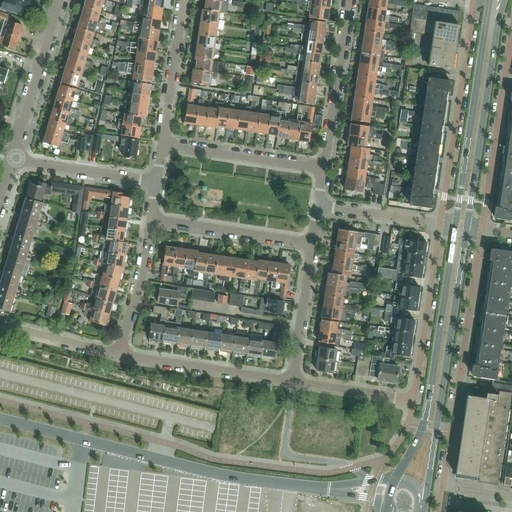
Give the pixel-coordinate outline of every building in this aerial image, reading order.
[(26,9),(28,0),(3,0),(1,9),(21,15),(23,8),(26,9)] [(110,7),(111,2),(103,0),(84,0),(83,4),(84,5),(84,6),(100,11),(102,5),(104,6),(104,5),(110,7)] [(140,0),(139,5),(162,8),(163,0),(140,0)] [(206,0),(205,10),(219,12),(226,14),(228,3),(221,2),(208,0),(206,0)] [(304,0),(305,1),(297,0),(296,5),(304,6),(329,10),(329,9),(328,9),(328,7),(329,7),(330,0),(304,0)] [(404,7),(405,2),(400,1),(393,0),(369,0),(370,0),(369,1),(368,6),(369,6),(369,7),(386,10),(387,4),(404,7)] [(411,18),(418,19),(420,5),(413,4),(411,18)] [(162,8),(139,5),(139,10),(145,11),(144,18),(160,20),(162,8)] [(418,19),(424,20),(426,6),(420,5),(418,19)] [(105,20),(100,19),(101,18),(98,17),(100,11),(84,6),(83,7),(82,8),(81,11),(82,12),(80,17),(99,23),(104,25),(105,20)] [(310,11),(309,18),(327,21),(328,12),(327,12),(328,10),(329,10),(304,6),(303,10),(310,11)] [(424,20),(431,21),(433,7),(426,6),(424,20)] [(367,9),(367,13),(368,14),(367,18),(367,19),(384,22),(384,21),(385,21),(388,22),(397,23),(398,18),(389,17),(385,16),(386,10),(369,7),(368,8),(367,9)] [(431,21),(437,22),(439,8),(433,7),(431,21)] [(437,22),(443,23),(445,9),(439,8),(437,22)] [(202,9),(200,22),(223,26),(224,21),(218,20),(219,12),(205,10),(202,9)] [(450,24),(452,10),(445,9),(443,23),(450,24)] [(452,10),(450,24),(456,25),(458,11),(452,10)] [(99,23),(80,17),(79,21),(78,22),(76,26),(77,27),(77,28),(93,33),(95,27),(98,28),(99,23)] [(124,25),(133,27),(159,30),(160,20),(144,18),(141,18),(141,23),(134,22),(134,23),(124,21),(124,25)] [(424,20),(418,19),(411,18),(409,33),(427,36),(427,33),(433,34),(428,65),(452,69),(459,25),(456,25),(450,24),(443,23),(437,22),(431,21),(424,20)] [(365,27),(364,30),(365,31),(382,34),(383,28),(387,29),(396,30),(397,25),(392,24),(388,24),(385,23),(384,23),(384,22),(367,19),(367,20),(366,26),(365,27)] [(293,24),(293,28),(324,33),(325,30),(326,28),(327,25),(326,24),(326,23),(309,20),(308,27),(293,24)] [(0,33),(0,44),(15,49),(22,26),(8,21),(6,28),(2,27),(0,33)] [(223,26),(200,22),(198,34),(215,37),(216,29),(223,30),(223,26)] [(159,30),(133,27),(124,25),(123,30),(139,32),(138,38),(157,41),(159,30)] [(93,33),(77,28),(77,29),(75,29),(74,33),(75,34),(74,38),(93,44),(92,45),(97,46),(98,41),(91,39),(93,33)] [(292,32),(301,34),(300,40),(306,41),(323,43),(324,41),(325,38),(324,37),(324,33),(293,28),(293,29),(292,32)] [(382,34),(365,31),(365,33),(364,33),(363,37),(364,38),(363,42),(393,47),(397,48),(398,43),(385,41),(381,40),(382,34)] [(215,37),(198,34),(196,46),(213,49),(219,50),(220,45),(214,44),(215,37)] [(93,44),(74,38),(72,43),(71,43),(70,47),(71,48),(70,49),(87,54),(88,48),(91,49),(92,45),(93,44)] [(130,48),(155,51),(157,41),(138,38),(138,43),(131,42),(130,48)] [(306,41),(305,47),(295,45),(295,46),(290,45),(290,49),(299,51),(321,54),(321,51),(323,49),(323,46),(322,44),(323,43),(306,41)] [(393,47),(363,42),(363,46),(362,47),(361,52),(362,52),(362,53),(383,57),(384,50),(388,50),(388,51),(393,51),(393,47)] [(213,49),(196,46),(194,59),(197,59),(211,61),(213,49)] [(136,53),(135,58),(154,61),(155,51),(130,48),(130,52),(136,53)] [(285,48),(284,52),(299,54),(298,61),(319,64),(319,63),(321,62),(321,59),(320,57),(321,54),(299,51),(290,49),(285,48)] [(87,54),(70,49),(70,51),(69,51),(68,55),(68,56),(67,60),(86,66),(92,68),(93,64),(87,62),(87,61),(85,61),(87,54)] [(361,61),(360,64),(381,68),(386,68),(386,69),(390,69),(391,69),(391,65),(382,63),(383,57),(362,53),(361,55),(360,55),(359,60),(361,61)] [(258,65),(268,67),(269,57),(259,55),(258,65)] [(0,81),(4,83),(8,70),(0,67),(0,57),(0,56),(0,81)] [(118,67),(127,68),(152,71),(154,61),(135,58),(135,64),(123,62),(123,63),(118,63),(118,67)] [(195,69),(195,70),(210,72),(210,71),(217,72),(219,62),(211,61),(197,59),(195,69)] [(86,66),(67,60),(66,65),(64,65),(63,69),(64,70),(64,71),(80,76),(82,70),(84,71),(86,66)] [(319,64),(298,61),(297,67),(287,66),(286,70),(318,74),(318,71),(320,70),(320,66),(319,65),(319,64)] [(381,68),(360,64),(359,68),(358,69),(357,73),(358,74),(358,76),(375,78),(376,72),(380,73),(381,72),(381,68)] [(246,66),(245,75),(252,76),(253,76),(254,67),(246,66)] [(133,74),(132,80),(151,82),(152,71),(127,68),(118,67),(117,71),(133,74)] [(191,83),(209,86),(210,77),(217,78),(217,72),(210,71),(210,72),(195,70),(195,69),(193,69),(191,83)] [(299,82),(316,85),(316,84),(318,82),(318,79),(317,78),(318,74),(286,70),(286,74),(296,75),(295,81),(299,82)] [(80,76),(64,71),(63,72),(62,73),(61,77),(62,77),(60,82),(83,89),(85,85),(78,83),(80,76)] [(357,77),(356,81),(357,82),(356,86),(382,90),(383,86),(378,85),(374,84),(375,78),(358,76),(358,77),(357,77)] [(444,113),(447,95),(448,92),(449,92),(450,83),(449,83),(449,81),(428,78),(428,80),(427,80),(423,107),(418,106),(418,109),(444,113)] [(150,89),(150,85),(151,84),(129,81),(128,86),(133,87),(132,93),(149,95),(149,94),(150,93),(151,90),(150,89)] [(94,90),(101,92),(103,84),(96,82),(94,90)] [(283,90),(293,91),(315,94),(315,91),(317,90),(317,87),(316,86),(316,85),(299,82),(299,88),(294,87),(293,88),(284,86),(283,90)] [(80,90),(60,84),(59,88),(58,87),(55,96),(72,101),(74,93),(79,95),(80,90)] [(355,91),(354,95),(355,96),(355,97),(372,100),(373,94),(389,97),(390,92),(387,91),(382,90),(356,86),(356,91),(355,91)] [(185,116),(184,124),(195,125),(195,124),(197,106),(193,106),(194,95),(195,90),(189,89),(189,94),(185,116)] [(283,91),(283,94),(292,95),(297,96),(296,103),(313,105),(313,104),(315,103),(315,100),(314,99),(315,94),(293,91),(283,90),(283,91)] [(149,95),(132,93),(131,99),(126,98),(126,103),(147,106),(148,102),(149,101),(149,98),(149,97),(149,95)] [(72,101),(55,96),(53,103),(54,104),(53,108),(73,114),(74,110),(69,109),(72,101)] [(353,109),(384,113),(388,114),(388,109),(371,107),(372,100),(355,97),(355,98),(353,99),(353,103),(354,104),(353,109)] [(197,106),(195,124),(198,125),(197,126),(205,127),(208,108),(202,107),(204,100),(199,100),(198,107),(197,106)] [(208,108),(205,127),(212,128),(213,127),(216,127),(216,126),(219,103),(215,102),(214,109),(208,108)] [(142,116),(144,116),(145,117),(146,116),(146,115),(147,115),(147,111),(147,110),(147,106),(126,103),(125,108),(129,109),(129,115),(128,115),(128,116),(141,118),(142,116)] [(219,103),(216,126),(219,126),(219,127),(226,128),(228,110),(223,109),(223,103),(219,103)] [(277,135),(277,136),(280,137),(280,138),(287,139),(290,120),(284,120),(284,116),(285,113),(285,109),(286,103),(282,103),(281,108),(280,112),(277,135)] [(228,110),(226,128),(227,127),(229,128),(229,129),(236,130),(239,111),(233,110),(234,105),(230,104),(229,110),(228,110)] [(259,114),(256,133),(264,134),(264,133),(266,133),(266,134),(267,134),(270,116),(271,109),(271,106),(267,106),(267,110),(260,109),(260,114),(259,114)] [(300,122),(298,141),(308,142),(312,116),(312,113),(313,108),(303,106),(302,111),(301,115),(308,116),(307,123),(300,122)] [(239,111),(236,130),(244,131),(244,130),(246,130),(250,107),(246,107),(245,112),(239,111)] [(250,107),(246,130),(249,131),(249,132),(256,133),(259,114),(253,113),(254,108),(250,107)] [(72,120),(67,119),(68,117),(71,118),(72,116),(73,114),(53,108),(51,112),(50,112),(48,119),(65,124),(65,125),(70,126),(72,120)] [(270,116),(267,134),(274,136),(275,135),(277,135),(280,112),(277,112),(277,110),(271,109),(270,116)] [(368,123),(369,116),(383,118),(384,113),(353,109),(352,114),(351,114),(350,116),(350,118),(351,119),(351,120),(368,123)] [(418,142),(440,145),(444,113),(418,109),(418,112),(422,113),(418,142)] [(119,120),(118,124),(140,127),(140,122),(142,123),(142,119),(141,118),(128,116),(128,115),(124,114),(123,120),(119,120)] [(290,120),(287,139),(295,140),(295,139),(297,139),(297,141),(298,141),(300,122),(301,116),(301,115),(297,114),(297,116),(296,121),(290,120)] [(65,124),(48,119),(45,127),(48,127),(46,131),(66,137),(68,133),(63,132),(65,125),(65,124)] [(140,127),(118,124),(118,129),(122,129),(121,135),(138,138),(139,136),(139,135),(140,132),(139,131),(140,127)] [(349,126),(349,130),(349,131),(349,135),(370,138),(374,139),(378,140),(381,140),(382,135),(379,135),(371,134),(366,133),(367,127),(351,124),(350,126),(349,126)] [(66,137),(46,131),(45,134),(42,145),(49,147),(49,146),(52,147),(52,146),(58,147),(61,140),(65,141),(66,137)] [(85,139),(83,150),(92,152),(94,133),(93,133),(92,137),(85,135),(84,139),(85,139)] [(94,133),(92,152),(91,153),(99,154),(102,135),(94,133)] [(370,138),(349,135),(348,139),(347,140),(347,144),(347,145),(347,146),(350,147),(364,149),(365,143),(369,144),(370,138)] [(138,140),(116,137),(116,141),(121,142),(120,151),(124,151),(123,157),(135,159),(138,140)] [(76,150),(83,151),(83,150),(85,139),(84,139),(77,138),(76,150)] [(440,145),(418,142),(414,170),(409,169),(409,173),(435,176),(440,145)] [(364,149),(350,147),(349,152),(350,153),(350,158),(379,162),(380,158),(367,156),(368,149),(364,149)] [(511,155),(505,154),(502,172),(500,186),(511,188),(511,155)] [(379,162),(350,158),(349,162),(348,162),(347,166),(348,167),(348,168),(365,171),(366,165),(380,167),(381,162),(379,162)] [(365,171),(348,168),(348,169),(347,170),(346,174),(347,175),(346,180),(374,184),(374,180),(369,179),(369,178),(364,177),(365,171)] [(433,198),(432,198),(435,176),(409,173),(408,175),(413,176),(409,205),(410,205),(409,205),(430,208),(431,207),(432,207),(433,198)] [(345,184),(344,188),(345,189),(345,190),(355,192),(362,193),(363,187),(373,189),(374,184),(346,180),(346,183),(345,184)] [(79,212),(83,188),(52,183),(51,187),(45,186),(46,185),(39,182),(38,186),(30,184),(26,196),(41,200),(42,194),(50,196),(50,192),(74,196),(72,211),(79,212)] [(511,188),(500,186),(497,208),(495,208),(494,217),(495,217),(495,218),(511,220),(511,188)] [(90,201),(91,195),(112,198),(111,204),(128,207),(130,198),(122,196),(122,193),(112,191),(112,192),(107,191),(86,188),(83,200),(90,201)] [(26,198),(15,234),(31,239),(35,226),(40,227),(41,223),(46,225),(48,219),(40,212),(42,204),(26,198)] [(103,211),(107,211),(107,216),(125,219),(125,215),(127,215),(128,207),(111,204),(111,205),(104,204),(103,211)] [(125,219),(107,216),(106,220),(108,221),(107,228),(125,231),(126,223),(124,223),(125,219)] [(99,236),(99,239),(105,240),(121,242),(122,239),(124,239),(125,231),(107,228),(106,235),(104,235),(100,234),(99,236)] [(361,238),(368,239),(367,245),(373,246),(375,235),(355,232),(355,231),(349,230),(349,231),(339,229),(338,234),(337,235),(337,239),(337,240),(337,241),(359,244),(360,244),(361,238)] [(15,234),(3,270),(20,275),(25,277),(31,255),(27,252),(31,239),(15,234)] [(98,242),(98,244),(102,245),(101,251),(107,252),(125,255),(126,247),(124,246),(125,243),(121,242),(105,240),(99,239),(98,242)] [(389,243),(389,249),(400,250),(424,254),(425,243),(425,240),(418,239),(418,242),(407,240),(407,241),(405,240),(404,245),(389,243)] [(359,244),(337,241),(336,241),(337,241),(337,243),(336,243),(336,244),(337,244),(336,245),(335,246),(335,250),(336,251),(335,252),(353,254),(354,247),(359,248),(359,244)] [(171,282),(172,276),(166,275),(166,270),(168,270),(168,265),(174,266),(176,248),(166,246),(161,281),(171,282)] [(68,251),(58,248),(55,260),(65,262),(68,251)] [(187,249),(182,248),(182,250),(180,249),(180,248),(176,248),(174,266),(172,273),(177,273),(178,266),(184,267),(187,249)] [(510,284),(511,268),(511,251),(493,248),(492,250),(491,250),(490,259),(491,259),(488,281),(510,284)] [(197,253),(197,252),(195,251),(187,249),(184,267),(190,268),(188,275),(193,276),(197,253)] [(424,254),(400,250),(400,256),(404,257),(403,263),(424,266),(425,259),(423,259),(424,254)] [(100,259),(99,262),(104,263),(121,267),(122,262),(124,262),(125,255),(107,252),(101,251),(100,259)] [(357,259),(366,260),(367,256),(353,254),(335,252),(335,251),(334,252),(335,252),(335,254),(334,254),(334,255),(335,255),(335,256),(334,257),(333,260),(334,261),(334,262),(333,262),(351,265),(352,259),(357,259)] [(207,254),(199,253),(199,254),(197,253),(193,276),(197,277),(198,271),(204,272),(207,254)] [(204,272),(202,287),(206,287),(208,273),(215,274),(217,255),(210,254),(209,255),(207,255),(207,254),(204,272)] [(217,255),(215,274),(220,274),(219,280),(224,280),(227,258),(225,257),(225,256),(217,255)] [(227,258),(224,280),(228,281),(229,276),(235,276),(238,258),(230,257),(230,258),(227,258)] [(244,288),(245,278),(248,260),(247,260),(247,261),(245,260),(245,259),(238,258),(235,276),(241,277),(240,283),(239,292),(243,293),(244,288)] [(244,288),(243,293),(252,295),(253,288),(254,288),(258,262),(255,262),(255,261),(248,260),(245,278),(251,279),(249,287),(250,287),(250,289),(244,288)] [(266,280),(268,261),(261,260),(261,261),(258,261),(258,262),(254,288),(257,288),(258,289),(260,279),(266,280)] [(268,261),(266,280),(272,281),(271,287),(275,288),(276,281),(279,263),(278,263),(278,264),(276,264),(276,263),(268,261)] [(332,268),(331,273),(346,276),(349,276),(350,269),(365,271),(365,267),(351,265),(333,262),(333,263),(334,263),(333,265),(332,265),(332,266),(333,266),(333,267),(332,268)] [(104,268),(102,276),(119,280),(121,272),(120,272),(121,267),(104,263),(103,267),(104,268)] [(282,287),(281,292),(275,291),(274,297),(280,298),(284,299),(285,289),(289,265),(279,263),(276,281),(281,282),(281,286),(282,287)] [(398,269),(398,271),(378,268),(377,276),(397,279),(406,280),(406,275),(420,277),(421,273),(423,273),(424,266),(403,263),(403,270),(398,269)] [(16,288),(20,275),(3,270),(0,281),(0,308),(9,311),(13,298),(18,298),(20,291),(16,288)] [(326,283),(325,284),(326,285),(358,289),(358,290),(364,291),(365,284),(350,282),(345,282),(346,276),(331,273),(328,273),(328,274),(327,275),(326,278),(327,279),(327,280),(326,280),(326,281),(327,282),(327,283),(326,283)] [(65,277),(55,274),(52,284),(62,287),(65,277)] [(94,282),(93,285),(97,286),(114,291),(115,287),(117,287),(119,280),(102,276),(100,282),(98,282),(98,283),(94,282)] [(400,290),(399,296),(418,299),(419,292),(418,292),(419,287),(405,285),(406,280),(397,279),(395,289),(400,290)] [(488,281),(483,313),(505,316),(510,284),(488,281)] [(92,288),(89,296),(96,298),(113,303),(115,295),(113,294),(114,291),(97,286),(93,285),(92,288)] [(176,286),(170,285),(169,290),(160,289),(158,302),(177,305),(178,297),(186,298),(187,288),(176,287),(176,286)] [(358,289),(326,285),(326,287),(325,288),(324,290),(325,290),(324,293),(324,294),(324,295),(342,298),(343,292),(357,294),(358,290),(358,289)] [(237,295),(234,294),(230,296),(228,305),(236,306),(237,295)] [(227,296),(218,295),(217,303),(226,304),(227,296)] [(342,298),(324,295),(325,296),(323,296),(323,297),(323,298),(323,301),(322,302),(323,303),(323,306),(350,310),(350,306),(346,305),(341,304),(342,298)] [(402,308),(416,310),(417,306),(418,299),(399,296),(398,303),(393,302),(393,306),(386,305),(385,311),(392,312),(401,313),(402,308)] [(88,304),(86,308),(107,314),(109,310),(110,310),(113,303),(96,298),(94,305),(88,303),(88,304)] [(283,302),(283,301),(267,299),(266,307),(263,306),(263,307),(254,306),(253,309),(282,313),(282,308),(283,307),(284,303),(283,302)] [(64,302),(61,313),(68,315),(72,304),(64,302)] [(55,307),(48,305),(45,317),(52,319),(55,307)] [(166,321),(166,320),(168,308),(153,306),(153,311),(152,312),(161,314),(160,319),(159,325),(150,323),(148,337),(149,338),(148,340),(149,340),(156,341),(156,339),(162,340),(162,342),(162,343),(162,342),(163,342),(166,321)] [(321,315),(320,316),(321,318),(339,320),(340,313),(344,314),(344,315),(354,316),(355,310),(350,310),(323,306),(323,309),(321,310),(321,311),(321,315)] [(84,311),(84,313),(87,320),(89,320),(89,321),(106,326),(108,318),(106,317),(107,314),(86,308),(85,312),(84,311)] [(414,320),(400,318),(401,313),(392,312),(385,311),(383,321),(395,323),(394,329),(412,332),(412,331),(414,331),(414,326),(414,325),(414,320)] [(483,313),(478,345),(500,348),(502,336),(502,333),(505,316),(483,313)] [(179,328),(181,317),(176,316),(175,322),(166,321),(163,342),(170,343),(170,341),(176,342),(178,328),(179,328)] [(336,329),(337,322),(321,320),(320,321),(319,321),(319,326),(320,326),(319,330),(350,335),(351,331),(336,329)] [(265,323),(264,330),(272,331),(279,332),(280,325),(265,323)] [(178,328),(176,342),(176,345),(177,344),(184,345),(184,343),(190,344),(192,330),(179,328),(178,328)] [(205,348),(212,350),(212,347),(218,348),(220,334),(219,334),(220,330),(215,329),(214,333),(207,332),(204,349),(205,348)] [(412,332),(394,329),(392,341),(412,344),(413,338),(412,337),(412,332)] [(192,330),(190,344),(190,347),(190,346),(198,347),(198,345),(204,346),(204,349),(207,332),(192,330)] [(350,335),(319,330),(319,335),(317,335),(317,339),(318,340),(318,341),(334,344),(335,336),(345,338),(345,340),(350,341),(350,335)] [(261,354),(260,357),(261,357),(268,358),(269,356),(274,356),(274,359),(275,357),(279,332),(272,331),(271,342),(262,340),(260,354),(261,354)] [(250,335),(236,332),(235,336),(234,336),(232,350),(232,353),(240,354),(241,351),(246,352),(248,338),(249,339),(250,335)] [(226,352),(227,349),(232,350),(234,336),(234,333),(229,333),(228,335),(220,334),(218,348),(218,351),(219,350),(226,352)] [(255,354),(260,354),(262,340),(249,339),(248,338),(246,352),(246,355),(247,355),(254,356),(255,354)] [(385,358),(389,358),(394,359),(395,353),(409,355),(410,351),(411,351),(412,344),(392,341),(391,348),(386,347),(385,358)] [(478,345),(476,361),(475,366),(473,366),(472,375),(473,375),(473,377),(495,380),(495,381),(499,381),(500,377),(496,376),(497,370),(500,348),(478,345)] [(336,350),(319,347),(319,350),(316,350),(315,358),(334,361),(336,350)] [(352,349),(351,355),(358,356),(357,360),(363,361),(364,357),(364,355),(365,351),(353,349),(352,349)] [(364,357),(363,361),(361,376),(368,377),(377,378),(377,379),(396,382),(398,367),(387,366),(389,358),(385,358),(364,355),(364,357)] [(334,361),(315,358),(314,365),(317,366),(316,370),(332,373),(334,361)] [(361,376),(363,361),(357,360),(355,375),(361,376)] [(511,385),(492,383),(491,390),(511,393),(511,385)] [(511,393),(491,390),(482,389),(480,397),(468,396),(456,474),(474,476),(479,477),(478,481),(479,481),(496,483),(496,484),(497,484),(511,393)] [(505,472),(503,485),(504,485),(510,486),(510,485),(511,478),(511,473),(511,466),(506,466),(505,472)]
